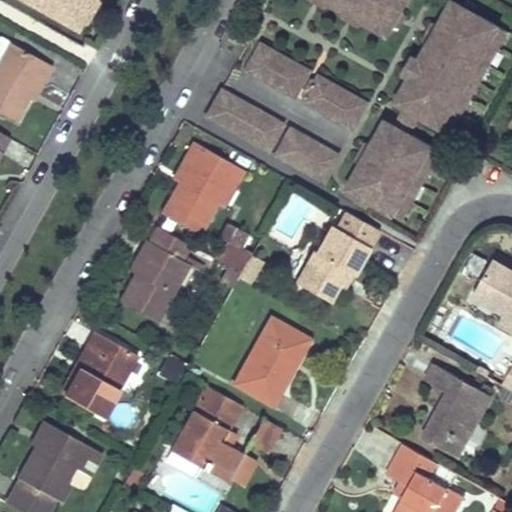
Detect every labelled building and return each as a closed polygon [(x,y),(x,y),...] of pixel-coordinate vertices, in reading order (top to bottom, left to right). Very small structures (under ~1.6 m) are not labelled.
[(44,0),(76,18),(86,0),(44,0)] [(324,0),(387,35),(407,0),(324,0)] [(441,128),(498,26),(451,0),(419,59),(409,77),(395,102),(403,107),(420,116),(441,128)] [(451,134),(508,31),(498,26),(441,128),(451,134)] [(0,111),(15,120),(28,97),(39,77),(45,80),(53,66),(1,36),(0,36),(0,111)] [(308,70),(260,43),(246,69),(293,96),(308,70)] [(412,56),(402,73),(409,77),(419,59),(412,56)] [(28,97),(33,100),(45,80),(39,77),(28,97)] [(353,132),(369,106),(322,78),(306,103),(353,132)] [(204,115),(262,148),(277,123),(218,90),(204,115)] [(403,107),(394,124),(411,134),(420,116),(403,107)] [(385,119),(346,188),(393,214),(431,145),(411,134),(394,124),(385,119)] [(338,157),(290,128),(275,152),(323,181),(338,157)] [(0,151),(1,152),(9,137),(0,131),(0,151)] [(243,171),(193,142),(184,159),(191,162),(182,177),(163,212),(200,232),(219,198),(227,183),(234,187),(243,171)] [(393,214),(403,220),(441,151),(431,145),(393,214)] [(184,159),(176,173),(182,177),(191,162),(184,159)] [(219,198),(225,202),(234,187),(227,183),(219,198)] [(353,274),(354,275),(380,230),(345,211),(336,227),(331,225),(315,252),(313,250),(295,282),(331,302),(340,285),(348,271),(353,274)] [(246,234),(227,224),(220,237),(230,242),(238,247),(246,234)] [(183,260),(191,245),(156,225),(148,240),(145,239),(137,253),(143,256),(134,272),(137,274),(133,280),(130,279),(119,299),(158,321),(190,264),(183,260)] [(222,246),(216,259),(241,273),(251,254),(238,247),(230,242),(227,249),(222,246)] [(137,253),(128,269),(134,272),(143,256),(137,253)] [(249,284),(263,261),(251,254),(238,278),(249,284)] [(494,259),(473,295),(504,313),(511,317),(511,274),(509,273),(511,269),(494,259)] [(229,266),(222,279),(234,286),(238,278),(241,273),(229,266)] [(340,285),(345,288),(353,274),(348,271),(340,285)] [(498,324),(511,332),(511,317),(504,313),(498,324)] [(233,384),(273,405),(280,391),(275,388),(304,335),(271,317),(233,384)] [(137,355),(94,330),(84,348),(88,351),(63,395),(102,416),(137,355)] [(280,391),(309,338),(304,335),(275,388),(280,391)] [(84,348),(59,393),(63,395),(88,351),(84,348)] [(184,365),(170,357),(160,374),(174,381),(184,365)] [(492,395),(434,363),(425,379),(448,391),(438,409),(442,411),(438,417),(435,415),(422,437),(458,457),(492,395)] [(511,365),(502,384),(511,390),(511,365)] [(228,429),(242,404),(207,385),(175,441),(206,458),(201,467),(221,478),(225,471),(244,482),(256,460),(218,437),(224,427),(228,429)] [(248,442),(267,452),(281,428),(262,417),(248,442)] [(40,437),(18,477),(61,501),(70,484),(66,482),(75,467),(90,475),(102,453),(44,420),(36,434),(40,437)] [(218,437),(230,444),(236,433),(224,427),(218,437)] [(36,434),(31,444),(35,446),(40,437),(36,434)] [(171,450),(201,467),(206,458),(175,441),(171,450)] [(456,511),(465,497),(430,477),(438,463),(403,443),(386,473),(400,481),(409,486),(402,497),(395,511),(396,511),(456,511)] [(137,479),(142,471),(132,466),(128,474),(137,479)] [(221,478),(228,482),(232,475),(225,471),(221,478)] [(122,485),(131,490),(137,479),(128,474),(122,485)] [(20,478),(7,502),(24,511),(46,511),(55,498),(20,478)] [(400,481),(394,492),(402,497),(409,486),(400,481)]
